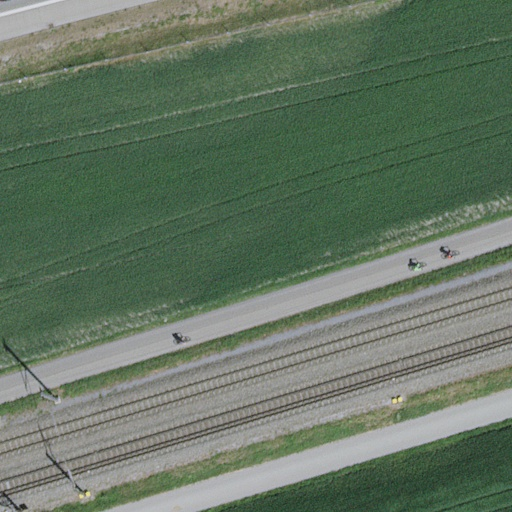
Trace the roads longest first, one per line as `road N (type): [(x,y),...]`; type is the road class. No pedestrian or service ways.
road 1 (track): [(511,223),(0,386)]
road 2 (track): [(511,394),(106,511)]
